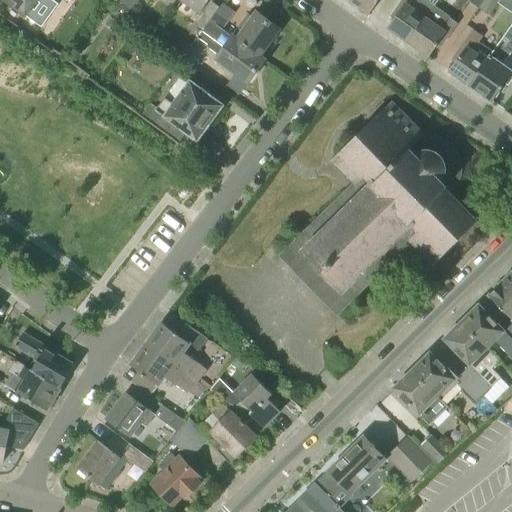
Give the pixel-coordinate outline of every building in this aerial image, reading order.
[(4,0),(26,15),(26,16),(41,27),(57,4),(51,0),(4,0)] [(122,1),(121,0),(112,13),(124,22),(134,9),(132,8),(122,1)] [(132,8),(138,0),(123,0),(122,1),(132,8)] [(195,22),(200,25),(205,29),(211,21),(220,8),(210,1),(210,0),(183,0),(183,1),(200,14),(195,22)] [(347,0),(369,15),(379,0),(347,0)] [(435,5),(427,0),(403,0),(395,13),(398,15),(388,28),(409,43),(435,5)] [(469,0),(469,1),(480,8),(485,0),(469,0)] [(485,0),(480,8),(491,15),(500,0),(485,0)] [(223,4),(220,8),(211,21),(222,30),(234,12),(223,4)] [(435,5),(409,43),(429,57),(438,43),(441,45),(456,24),(450,19),(451,16),(435,5)] [(249,16),(233,38),(259,57),(279,29),(257,13),(253,19),(249,16)] [(205,29),(200,36),(199,38),(221,54),(217,59),(248,82),(264,61),(259,57),(233,38),(222,30),(211,21),(205,29)] [(511,25),(487,61),(469,86),(493,102),(511,74),(511,58),(509,56),(511,51),(511,25)] [(469,86),(487,61),(472,50),(482,35),(473,29),(455,55),(459,57),(449,72),(469,86)] [(140,115),(179,143),(187,132),(198,140),(223,105),(192,82),(175,105),(165,98),(157,109),(149,103),(140,115)] [(356,183),(281,256),(337,313),(412,240),(436,264),(476,223),(448,195),(454,189),(456,185),(457,183),(458,181),(459,178),(460,176),(460,174),(460,170),(460,167),(460,165),(459,162),(459,159),(457,156),(455,152),(453,149),(451,146),(448,143),(446,141),(443,140),(439,138),(437,137),(432,136),(429,136),(424,136),(422,136),(389,104),(332,158),(356,183)] [(511,285),(506,279),(499,286),(496,286),(492,290),(491,292),(489,295),(511,318),(511,285)] [(462,322),(487,348),(495,340),(511,357),(511,325),(511,324),(504,331),(479,305),(471,313),(468,313),(464,317),(463,320),(462,322)] [(163,323),(146,344),(196,381),(205,369),(183,352),(190,343),(199,350),(207,339),(176,314),(167,326),(163,323)] [(487,348),(462,322),(460,323),(458,323),(453,327),(453,330),(444,339),(470,365),(463,371),(484,394),(501,377),(493,369),(500,361),(487,348)] [(33,369),(61,387),(74,366),(50,351),(51,350),(23,334),(16,346),(38,359),(33,369)] [(196,381),(146,344),(131,365),(139,371),(158,385),(165,376),(187,393),(196,381)] [(484,394),(463,371),(456,378),(446,368),(445,368),(430,353),(420,363),(417,363),(411,370),(442,401),(458,385),(476,403),(484,394)] [(61,387),(33,369),(16,359),(9,371),(12,372),(5,384),(47,410),(61,387)] [(447,407),(442,401),(411,370),(405,375),(405,378),(394,388),(410,404),(409,405),(428,425),(447,407)] [(253,374),(234,393),(252,411),(250,413),(264,428),(281,411),(267,397),(271,393),(253,374)] [(205,389),(196,381),(189,391),(198,398),(205,389)] [(126,394),(107,419),(129,435),(148,410),(126,394)] [(177,430),(184,419),(163,405),(156,416),(177,430)] [(222,422),(212,433),(236,456),(255,437),(223,405),(214,414),(222,422)] [(0,430),(0,462),(3,463),(6,447),(24,450),(39,424),(14,408),(6,420),(16,426),(12,432),(0,430)] [(188,417),(179,429),(196,446),(206,436),(188,417)] [(196,446),(179,429),(172,439),(187,455),(196,446)] [(437,464),(449,452),(432,434),(420,446),(437,464)] [(319,481),(287,511),(311,511),(313,510),(314,511),(341,511),(330,500),(344,486),(352,494),(386,460),(363,436),(328,470),(334,476),(324,486),(319,481)] [(411,482),(432,462),(409,436),(387,456),(411,482)] [(97,441),(77,468),(87,475),(86,476),(98,486),(120,458),(97,441)] [(130,444),(122,454),(145,472),(153,461),(130,444)] [(179,460),(172,452),(159,465),(167,472),(154,484),(172,503),(183,493),(185,495),(198,483),(196,480),(198,478),(180,459),(179,460)]
